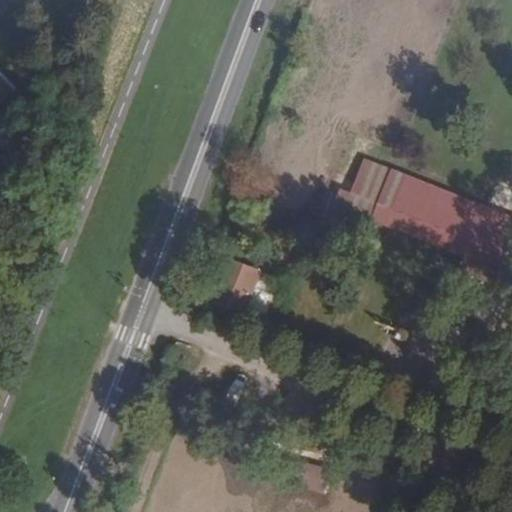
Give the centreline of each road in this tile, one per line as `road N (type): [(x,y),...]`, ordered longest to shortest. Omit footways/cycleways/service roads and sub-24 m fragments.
road 1 (tertiary): [(65,511),(259,0)]
road 2 (track): [(142,310),(511,467)]
